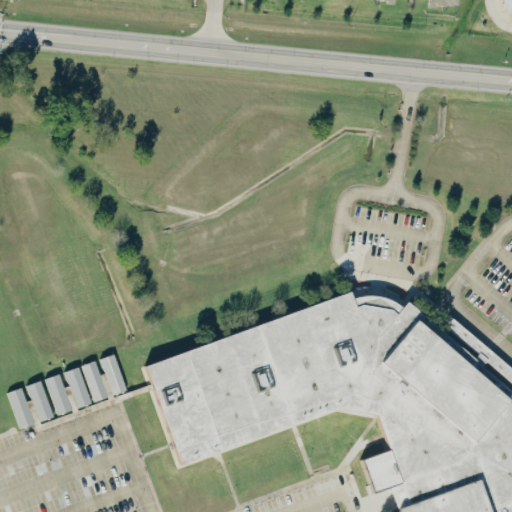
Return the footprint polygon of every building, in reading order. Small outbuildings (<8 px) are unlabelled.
[(381,0),(405,4),(405,0),(429,0),(440,2),(439,5),(465,10),(467,0),(381,0)] [(177,465),(170,444),(149,386),(142,366),(346,292),(348,299),(355,296),(367,296),(381,298),(390,302),(397,307),(402,302),(434,331),(447,318),(511,372),(511,511),(395,511),(387,488),(370,494),(356,461),(386,450),(374,417),(373,414),(334,408),(291,423),(216,451),(177,465)] [(110,395),(123,389),(109,353),(95,358),(110,395)] [(77,365),(91,402),(105,397),(91,360),(77,365)] [(71,408),(85,404),(75,366),(61,370),(71,408)] [(41,377),(53,415),(67,410),(55,373),(41,377)] [(24,383),(33,422),(46,418),(37,380),(24,383)] [(5,390),(14,427),(28,424),(19,387),(5,390)]
